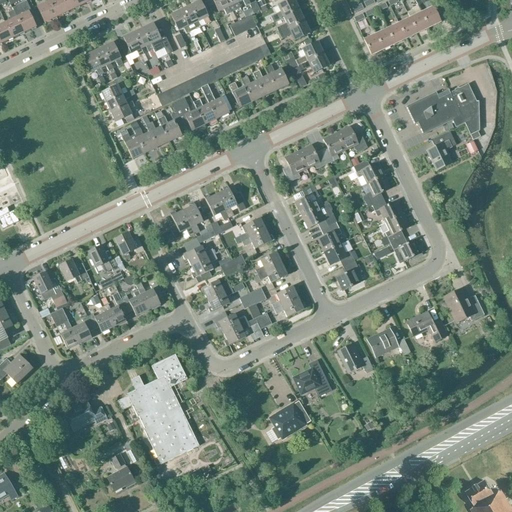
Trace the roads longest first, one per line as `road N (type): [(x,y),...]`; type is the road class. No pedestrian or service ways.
road 1 (residential): [(365,94),(439,254),(428,271),(330,318)]
road 2 (unclassified): [(8,264),(249,149)]
road 3 (secondary): [(511,399),(305,511)]
road 4 (secondary): [(336,511),(511,422)]
road 5 (residential): [(330,318),(249,149)]
road 6 (residential): [(330,318),(219,367),(204,356),(184,316)]
road 7 (unclassified): [(365,94),(511,30)]
road 8 (unclassified): [(0,65),(139,0)]
road 9 (unclassified): [(249,149),(365,94)]
road 10 (unclassified): [(63,377),(46,359),(8,264)]
